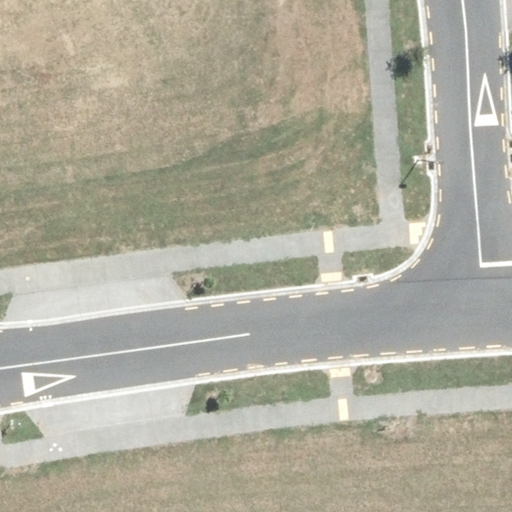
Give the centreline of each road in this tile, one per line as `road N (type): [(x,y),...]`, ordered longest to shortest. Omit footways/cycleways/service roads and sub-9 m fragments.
road 1 (residential): [(481,307),(0,366)]
road 2 (residential): [(481,307),(476,124),(461,0)]
